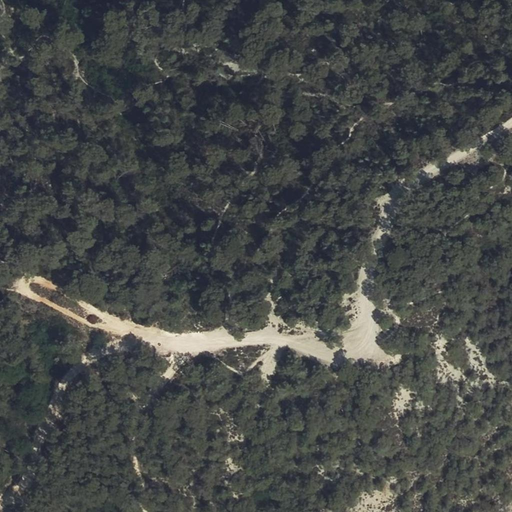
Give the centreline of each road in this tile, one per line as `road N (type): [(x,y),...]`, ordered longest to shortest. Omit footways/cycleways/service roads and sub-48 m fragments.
road 1 (track): [(511,121),(425,173),(395,209),(354,340),(334,346),(209,336)]
road 2 (track): [(0,496),(27,476),(64,386),(90,355),(153,336)]
road 3 (track): [(184,336),(172,369),(139,414),(145,511)]
